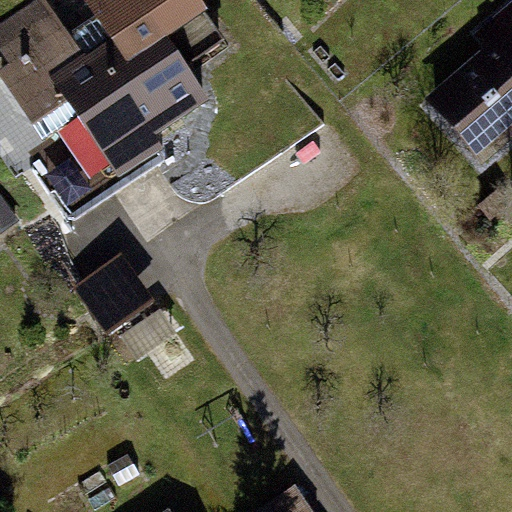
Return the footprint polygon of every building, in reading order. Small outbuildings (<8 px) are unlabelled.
[(225,0),(114,0),(13,77),(115,213),(248,112),(207,58),(247,29),(225,0)] [(450,99),(507,168),(511,164),(511,25),(492,42),(503,56),(450,99)] [(0,250),(19,237),(0,207),(0,250)] [(115,333),(161,298),(125,251),(78,286),(115,333)] [(323,511),(311,495),(286,511),(323,511)]
